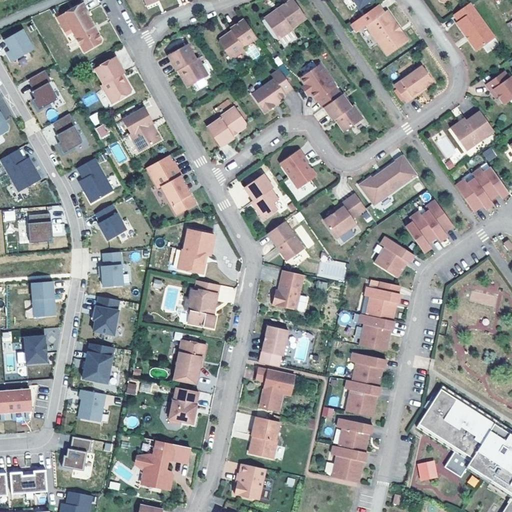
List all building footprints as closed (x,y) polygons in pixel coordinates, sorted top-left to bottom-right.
[(266,20),(279,39),(294,28),(293,27),(306,18),(293,0),(290,0),(279,8),(281,12),(278,15),(276,13),(266,20)] [(352,0),(359,9),(371,0),(352,0)] [(84,3),(58,17),(65,31),(71,27),(84,51),(101,42),(102,39),(98,33),(95,32),(92,27),(94,26),(87,13),(89,12),(84,3)] [(366,25),(386,11),(380,3),(352,23),(357,31),(366,25)] [(470,3),(453,15),(458,22),(456,23),(466,36),(467,35),(471,41),(470,42),(476,51),(494,37),(470,3)] [(264,18),(266,20),(276,13),(278,15),(281,12),(279,8),(264,18)] [(396,23),(387,10),(386,11),(366,25),(387,55),(408,40),(401,31),(399,33),(393,24),(396,23)] [(219,43),(231,59),(245,49),(244,47),(257,38),(244,19),(230,29),(233,32),(227,37),(224,36),(220,39),(219,43)] [(23,30),(4,40),(10,50),(6,53),(11,61),(34,49),(23,30)] [(183,75),(181,75),(187,87),(208,75),(198,58),(196,59),(187,44),(168,55),(176,71),(178,70),(180,69),(183,75)] [(115,57),(95,69),(103,84),(101,85),(111,104),(130,93),(131,90),(126,80),(124,81),(121,75),(122,74),(124,73),(115,57)] [(320,64),(300,78),(305,85),(311,93),(315,100),(316,99),(323,108),(323,107),(340,95),(334,86),(335,86),(320,64)] [(422,66),(394,86),(406,103),(413,98),(412,96),(425,87),(433,82),(422,66)] [(274,79),(252,95),(265,113),(274,106),(273,105),(279,100),(286,95),(285,94),(293,88),(279,69),(271,75),(274,79)] [(33,99),(39,110),(58,99),(49,83),(51,81),(45,70),(27,80),(33,91),(31,92),(35,98),(33,99)] [(505,71),(486,85),(491,91),(494,89),(498,96),(504,104),(511,98),(511,78),(511,77),(509,78),(505,71)] [(305,85),(302,87),(308,95),(311,93),(305,85)] [(412,96),(413,98),(426,89),(425,87),(412,96)] [(94,93),(82,99),(86,106),(98,101),(94,93)] [(340,95),(323,107),(333,120),(335,119),(336,118),(339,122),(338,123),(344,132),(363,118),(354,105),(351,107),(342,94),(340,95)] [(220,118),(207,128),(220,147),(234,138),(231,135),(237,131),(238,132),(245,127),(245,123),(234,107),(219,117),(220,118)] [(144,108),(123,119),(131,134),(130,135),(139,151),(160,139),(155,130),(152,130),(150,124),(151,124),(152,123),(144,108)] [(459,126),(452,131),(466,151),(494,131),(480,111),(466,121),(468,123),(463,126),(459,126)] [(69,113),(52,123),(58,134),(56,135),(60,142),(57,143),(63,153),(83,142),(73,126),(76,125),(69,113)] [(97,113),(90,117),(95,125),(101,121),(97,113)] [(0,134),(7,131),(8,127),(5,121),(1,120),(0,117),(0,134)] [(464,118),(450,128),(452,131),(459,126),(463,126),(468,123),(466,121),(464,118)] [(102,126),(97,129),(101,137),(107,134),(102,126)] [(488,162),(497,156),(491,147),(482,153),(488,162)] [(18,149),(1,159),(19,191),(41,179),(28,157),(24,160),(18,149)] [(299,149),(280,162),(299,188),(316,176),(312,169),(310,169),(306,164),(307,163),(308,163),(299,149)] [(170,154),(155,163),(160,171),(151,176),(158,188),(161,186),(177,214),(197,203),(170,154)] [(371,176),(359,185),(374,205),(417,174),(403,155),(395,161),(395,162),(383,171),(386,174),(382,177),(375,177),(371,176)] [(94,158),(77,168),(83,179),(81,180),(87,189),(84,190),(91,203),(112,191),(105,179),(106,179),(94,158)] [(450,160),(445,163),(449,169),(454,166),(450,160)] [(155,163),(146,167),(151,176),(160,171),(155,163)] [(481,168),(471,174),(474,178),(490,200),(499,194),(501,198),(508,193),(490,167),(484,172),(481,168)] [(273,188),(264,174),(244,188),(254,201),(255,200),(257,204),(256,205),(255,208),(263,219),(277,210),(273,204),(278,200),(271,189),(273,188)] [(465,179),(455,186),(473,212),(482,205),(485,209),(492,204),(490,200),(474,178),(468,183),(465,179)] [(366,209),(355,194),(339,205),(341,208),(330,215),(323,220),(336,238),(356,224),(352,218),(366,209)] [(428,211),(421,216),(437,238),(440,242),(447,237),(444,232),(453,226),(435,200),(425,207),(428,211)] [(108,240),(126,230),(112,204),(95,213),(100,222),(104,229),(102,230),(108,240)] [(328,212),(330,215),(341,208),(339,205),(328,212)] [(14,211),(5,212),(5,220),(14,219),(14,211)] [(412,223),(406,227),(424,253),(431,248),(428,244),(437,238),(421,216),(418,212),(409,218),(412,223)] [(50,213),(29,215),(29,223),(28,223),(30,243),(51,241),(51,232),(52,232),(50,213)] [(284,221),(267,233),(287,261),(303,249),(284,221)] [(210,255),(215,234),(188,229),(184,249),(183,249),(179,269),(203,274),(205,262),(202,262),(204,254),(207,255),(210,255)] [(414,254),(385,236),(380,244),(384,247),(374,263),(397,277),(407,261),(409,262),(414,254)] [(511,246),(508,240),(503,243),(509,251),(511,249),(511,246)] [(120,251),(103,253),(104,265),(101,266),(103,286),(123,285),(120,251)] [(321,257),(317,275),(343,281),(347,263),(321,257)] [(304,275),(282,270),(278,290),(277,295),(274,294),(272,304),(296,310),(296,309),(304,311),(307,296),(299,295),(304,275)] [(164,282),(157,280),(156,287),(163,288),(164,282)] [(53,281),(32,282),(34,317),(55,315),(54,302),(52,302),(51,297),(54,297),(53,281)] [(215,307),(220,285),(200,281),(198,290),(195,290),(192,289),(190,299),(187,298),(184,309),(190,310),(187,322),(203,326),(204,323),(214,325),(216,315),(213,315),(211,314),(212,309),(215,307)] [(378,289),(398,293),(399,285),(380,281),(378,289)] [(378,289),(366,286),(364,295),(370,296),(366,315),(392,320),(396,302),(398,302),(400,293),(398,293),(378,289)] [(119,300),(99,296),(97,307),(96,306),(93,319),(95,320),(93,331),(114,335),(119,310),(117,310),(119,300)] [(366,315),(361,314),(359,323),(364,324),(360,342),(386,348),(390,329),(392,330),(394,321),(392,320),(366,315)] [(268,325),(259,362),(278,366),(281,355),(282,356),(288,330),(268,325)] [(11,332),(2,332),(3,341),(11,340),(11,332)] [(45,335),(25,337),(27,363),(47,361),(46,353),(47,352),(46,344),(45,344),(45,335)] [(203,357),(206,344),(181,339),(173,379),(196,383),(199,365),(201,356),(203,357)] [(386,348),(360,342),(359,346),(385,351),(386,351),(386,348)] [(88,351),(83,378),(107,383),(114,347),(90,343),(88,352),(88,351)] [(386,359),(353,352),(351,361),(356,362),(352,381),(378,386),(382,368),(384,368),(386,359)] [(294,375),(259,367),(256,380),(268,383),(267,387),(264,387),(260,406),(274,409),(278,392),(279,390),(290,393),(294,375)] [(352,381),(347,380),(345,389),(350,390),(346,408),(372,414),(376,395),(378,396),(380,387),(378,386),(352,381)] [(139,390),(150,394),(153,384),(142,381),(139,390)] [(136,385),(128,384),(126,393),(134,394),(136,385)] [(497,419),(443,385),(417,426),(454,451),(444,466),(460,476),(465,468),(467,464),(511,493),(511,497),(511,498),(502,511),(511,511),(511,433),(509,432),(495,423),(497,419)] [(198,392),(176,387),(173,400),(172,400),(169,419),(171,422),(177,423),(181,421),(193,423),(194,414),(193,412),(194,405),(196,405),(198,392)] [(0,412),(32,410),(30,389),(21,390),(7,391),(0,391),(0,412)] [(106,394),(81,389),(79,398),(82,399),(80,406),(83,407),(81,418),(101,422),(106,394)] [(321,415),(332,418),(334,409),(323,407),(321,415)] [(372,414),(346,408),(345,411),(371,417),(372,417),(372,414)] [(280,422),(256,416),(251,435),(253,436),(255,436),(254,442),(251,444),(249,453),(273,458),(277,440),(275,440),(280,422)] [(372,425),(339,418),(337,427),(342,428),(338,446),(364,452),(368,433),(370,434),(372,425)] [(511,429),(497,419),(495,423),(509,432),(511,429)] [(73,437),(71,449),(86,452),(88,452),(91,440),(73,437)] [(190,447),(156,440),(153,455),(150,454),(137,456),(136,464),(145,470),(142,484),(151,485),(151,489),(160,491),(160,487),(170,489),(173,474),(171,472),(166,471),(168,459),(186,462),(190,447)] [(338,446),(333,445),(331,454),(336,455),(332,474),(358,479),(362,461),(364,461),(366,452),(364,452),(338,446)] [(64,456),(62,466),(82,470),(86,452),(71,449),(68,449),(66,456),(64,456)] [(435,460),(417,463),(419,481),(437,478),(435,460)] [(265,469),(243,464),(239,482),(237,481),(234,494),(259,499),(265,469)] [(511,497),(511,493),(467,464),(465,468),(511,498),(511,497)] [(19,472),(10,473),(12,494),(26,493),(27,500),(34,499),(33,492),(48,491),(46,470),(39,470),(19,472)] [(358,479),(332,474),(332,477),(357,482),(358,482),(358,479)] [(475,487),(479,480),(471,475),(467,482),(475,487)] [(110,481),(108,488),(119,490),(120,483),(110,481)] [(62,502),(60,511),(88,511),(92,496),(67,492),(65,503),(62,502)]
